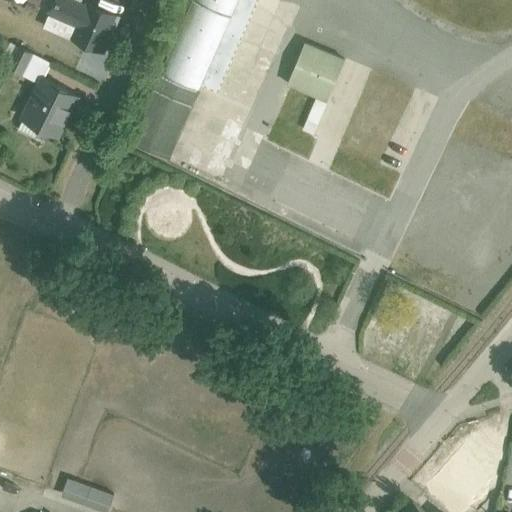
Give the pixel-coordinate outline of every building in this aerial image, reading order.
[(121,14),(88,1),(85,0),(58,0),(47,31),(74,41),(70,50),(103,62),(121,14)] [(208,0),(177,69),(207,83),(245,0),(208,0)] [(308,43),(291,85),(332,102),(349,60),(308,43)] [(60,148),(81,98),(85,90),(52,76),(56,67),(33,57),(23,80),(37,86),(18,131),(60,148)] [(463,462),(438,489),(457,506),(482,479),(463,462)]
